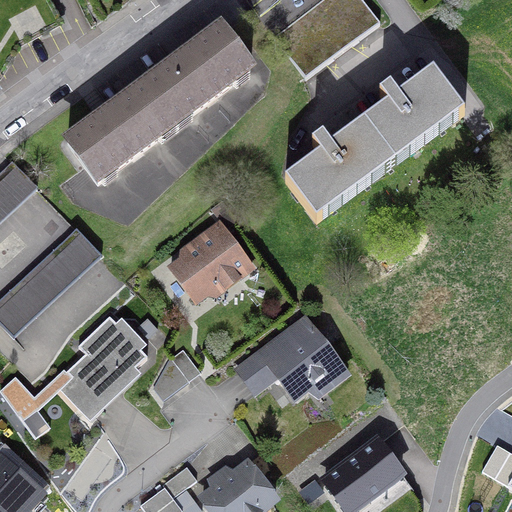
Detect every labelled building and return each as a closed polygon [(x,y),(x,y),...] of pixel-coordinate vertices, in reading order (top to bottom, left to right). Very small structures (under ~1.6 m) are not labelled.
[(0,0),(0,54),(61,22),(48,0),(0,0)] [(360,0),(245,0),(305,81),(380,26),(360,0)] [(174,68),(143,91),(173,131),(250,75),(220,34),(187,58),(186,57),(173,66),(174,68)] [(360,131),(389,171),(464,117),(434,76),(399,103),(391,91),(380,99),(389,110),(360,131)] [(97,187),(173,131),(143,91),(108,117),(107,115),(98,121),(99,123),(68,146),(97,187)] [(321,160),(286,185),(316,226),(389,171),(360,131),(331,152),(323,141),(312,148),(321,160)] [(14,169),(0,182),(0,224),(36,192),(14,169)] [(219,227),(192,247),(196,252),(190,256),(189,264),(181,263),(170,271),(195,304),(221,285),(221,279),(229,273),(233,274),(238,280),(251,271),(219,227)] [(79,237),(0,309),(0,324),(14,339),(100,260),(79,237)] [(66,374),(71,380),(60,390),(91,423),(103,411),(98,406),(147,361),(109,320),(78,349),(85,356),(66,374)] [(300,341),(268,365),(294,399),(338,366),(304,321),(292,330),(300,341)] [(170,360),(153,391),(163,403),(200,375),(182,351),(170,360)] [(324,483),(345,511),(352,511),(401,476),(377,444),(324,483)] [(5,451),(0,456),(0,511),(34,511),(48,498),(19,471),(22,467),(5,451)] [(247,466),(202,500),(211,511),(262,511),(275,503),(247,466)] [(164,490),(172,500),(196,482),(186,469),(162,487),(164,490)] [(311,474),(295,486),(302,496),(318,484),(311,474)] [(180,511),(172,500),(164,490),(140,508),(143,511),(180,511)]
